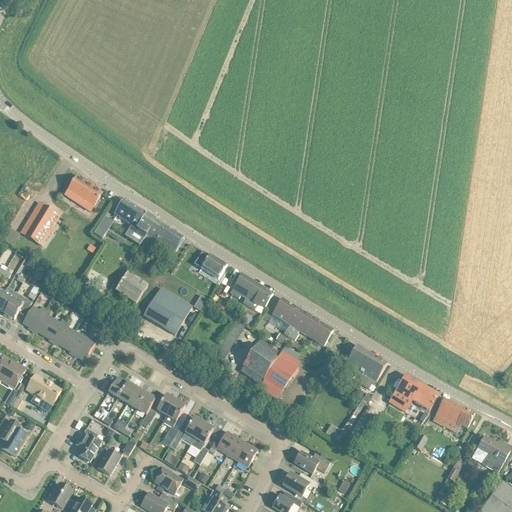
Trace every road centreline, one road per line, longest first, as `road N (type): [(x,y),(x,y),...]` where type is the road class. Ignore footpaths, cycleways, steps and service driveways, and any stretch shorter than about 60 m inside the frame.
road 1 (tertiary): [(511,424),(188,233),(0,98)]
road 2 (residential): [(250,511),(279,438),(133,352),(108,356),(88,389)]
